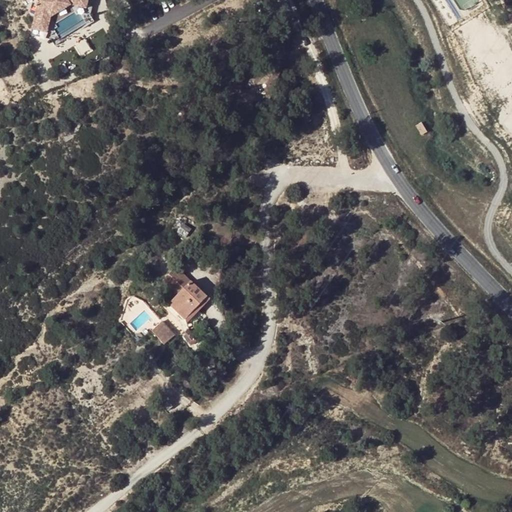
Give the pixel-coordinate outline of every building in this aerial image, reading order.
[(39,0),(35,34),(51,36),(54,19),(80,6),(94,7),(94,0),(23,0),(25,2),(27,0),(39,0)] [(178,265),(164,280),(175,290),(189,275),(178,265)] [(192,282),(169,306),(185,320),(208,298),(192,282)] [(211,301),(208,298),(185,320),(188,324),(211,301)] [(164,320),(154,330),(168,344),(178,334),(164,320)] [(195,339),(190,332),(184,337),(188,344),(195,339)]
